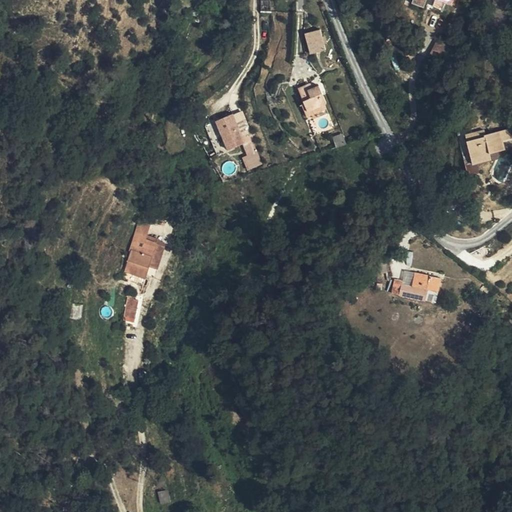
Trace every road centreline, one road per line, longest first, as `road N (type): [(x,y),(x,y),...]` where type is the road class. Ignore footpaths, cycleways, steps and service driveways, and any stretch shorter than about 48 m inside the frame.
road 1 (unknown): [(511,215),(454,244),(435,229),(333,0)]
road 2 (unknown): [(247,0),(249,41),(209,109)]
